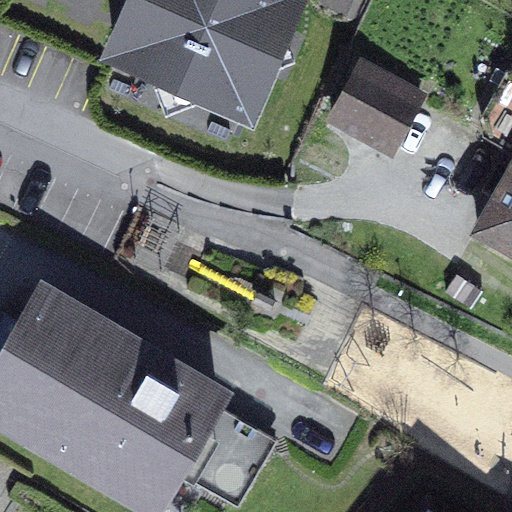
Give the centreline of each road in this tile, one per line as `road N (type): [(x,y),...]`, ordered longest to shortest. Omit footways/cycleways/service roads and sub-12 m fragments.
road 1 (residential): [(0,119),(109,165),(150,168),(247,198),(410,209),(447,230)]
road 2 (unknown): [(0,287),(64,282),(313,412)]
